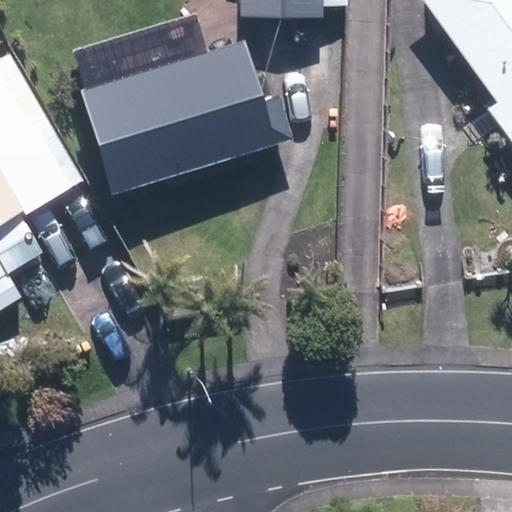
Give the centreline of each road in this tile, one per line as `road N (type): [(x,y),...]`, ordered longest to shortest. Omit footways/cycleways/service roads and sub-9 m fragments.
road 1 (residential): [(162,455),(341,421),(511,423)]
road 2 (residential): [(7,511),(162,455)]
